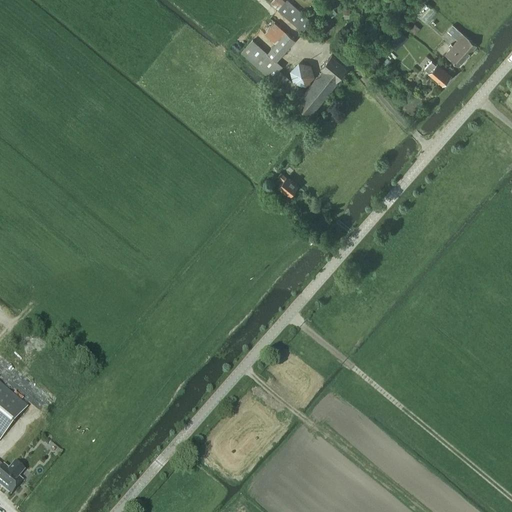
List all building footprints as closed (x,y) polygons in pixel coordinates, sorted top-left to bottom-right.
[(285,2),(283,0),(272,0),(270,4),(278,10),(285,2)] [(286,0),(285,2),(278,10),(290,20),(303,31),(312,20),(306,15),(299,10),(287,0),(286,0)] [(452,24),(447,31),(457,40),(463,34),(452,24)] [(396,49),(407,37),(398,29),(387,41),(396,49)] [(252,40),(240,53),(253,64),(270,79),(279,69),(281,66),(276,61),(294,41),(284,32),(267,53),(264,50),(252,40)] [(457,40),(445,54),(458,66),(476,46),(463,34),(457,40)] [(296,102),(295,103),(310,115),(336,84),(335,83),(347,68),(331,55),(319,69),(322,71),(305,92),(296,102)] [(435,64),(431,60),(428,64),(427,64),(424,68),(428,72),(435,79),(436,77),(443,83),(449,76),(442,70),(444,68),(437,62),(435,64)] [(279,69),(270,79),(296,102),(305,92),(279,69)] [(291,164),(286,169),(290,172),(295,167),(291,164)] [(289,196),(298,186),(280,172),(276,176),(282,181),(277,187),(289,196)] [(0,439),(26,407),(0,385),(0,439)] [(0,486),(10,495),(21,481),(18,478),(23,471),(14,463),(8,470),(3,466),(2,467),(0,465),(0,486)]
